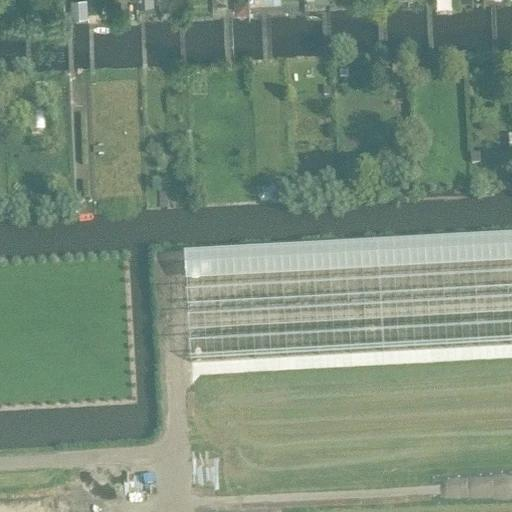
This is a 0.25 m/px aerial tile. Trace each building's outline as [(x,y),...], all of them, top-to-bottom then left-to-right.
[(13,0),(0,0),(0,18),(14,18),(13,0)] [(87,0),(70,0),(71,18),(88,17),(87,0)] [(88,0),(89,11),(101,11),(101,0),(88,0)] [(247,0),(234,1),(234,14),(248,13),(247,0)] [(480,157),(470,158),(471,167),(480,167),(480,157)] [(511,241),(185,259),(186,265),(189,315),(192,364),(511,346),(511,241)]
